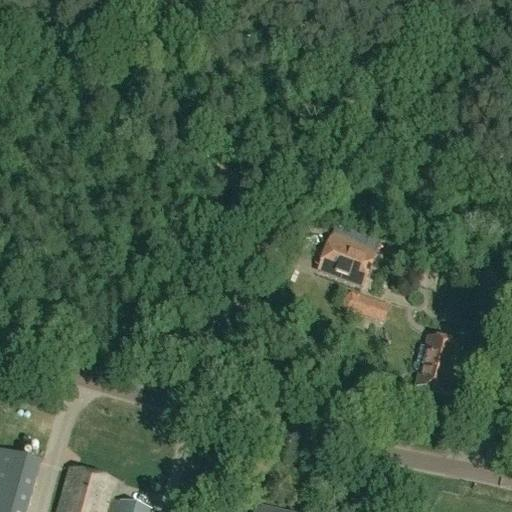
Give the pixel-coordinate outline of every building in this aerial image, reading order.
[(339,261),(330,294),(375,306),(384,273),(339,261)] [(448,399),(461,349),(428,340),(415,390),(448,399)] [(486,353),(474,350),(467,375),(480,378),(486,353)] [(0,511),(27,511),(41,464),(0,453),(0,511)] [(58,511),(148,511),(120,504),(119,507),(111,505),(116,485),(70,472),(58,511)]
